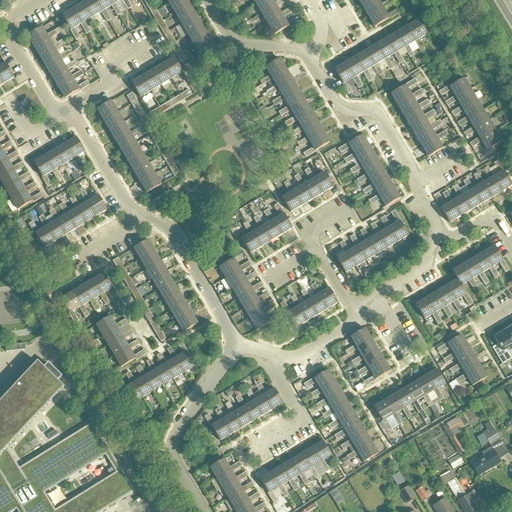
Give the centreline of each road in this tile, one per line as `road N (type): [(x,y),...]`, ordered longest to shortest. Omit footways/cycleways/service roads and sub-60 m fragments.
road 1 (unclassified): [(202,511),(175,467),(172,444),(233,346)]
road 2 (unclassified): [(308,56),(341,107),(377,113),(415,183)]
road 3 (unclassified): [(233,346),(175,238),(136,213)]
road 4 (residential): [(272,355),(303,422),(241,458)]
road 5 (unclassified): [(64,113),(51,107),(10,39),(11,21),(30,6)]
road 6 (residential): [(64,113),(111,83),(107,68),(155,40)]
road 7 (unclassified): [(206,0),(234,41),(308,56)]
road 8 (unclassified): [(136,213),(64,113)]
